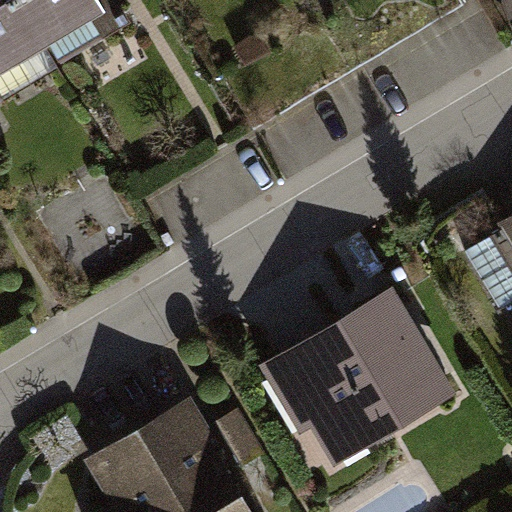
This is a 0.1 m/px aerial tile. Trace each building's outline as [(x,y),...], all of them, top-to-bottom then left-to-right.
[(56,65),(18,0),(0,0),(0,98),(4,106),(61,74),(56,65)] [(91,0),(18,0),(56,65),(129,23),(120,7),(101,18),(91,0)] [(511,217),(464,246),(503,311),(511,306),(511,217)] [(394,279),(264,354),(274,371),(264,377),(296,433),(308,426),(329,463),(457,390),(394,279)] [(190,391),(88,448),(115,494),(84,511),(83,511),(275,511),(269,501),(256,508),(190,391)]
